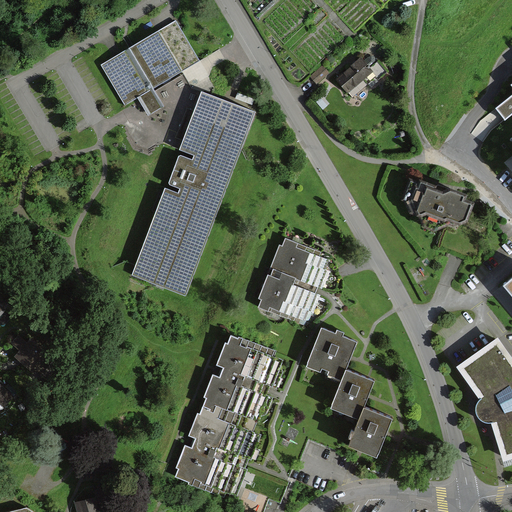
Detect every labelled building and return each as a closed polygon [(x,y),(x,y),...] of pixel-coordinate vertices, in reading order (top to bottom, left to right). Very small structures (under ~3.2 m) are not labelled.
[(286,44),(321,11),(310,0),(284,0),(263,20),(286,44)] [(380,8),(372,0),(323,0),(354,32),(380,8)] [(311,71),(346,37),(326,15),(290,49),(311,71)] [(158,32),(101,65),(125,105),(137,98),(148,116),(164,107),(153,89),(182,72),(158,32)] [(361,59),(337,79),(349,93),(373,73),(361,59)] [(511,96),(497,109),(505,119),(511,113),(511,84),(511,85),(511,84),(511,96)] [(165,188),(131,276),(186,297),(257,113),(202,92),(179,150),(194,156),(193,160),(179,155),(168,185),(180,189),(179,193),(165,188)] [(456,227),(466,222),(471,203),(463,201),(465,195),(447,190),(446,194),(440,192),(431,190),(432,185),(418,181),(418,183),(409,180),(403,198),(410,215),(418,218),(422,227),(433,231),(449,225),(456,227)] [(275,268),(274,270),(318,289),(319,286),(323,287),(331,270),(327,268),(331,258),(299,244),(301,239),(289,234),(285,243),(282,242),(272,266),(275,268)] [(317,292),(318,289),(274,270),(273,272),(271,272),(260,295),(264,297),(260,304),(303,322),(305,317),(310,319),(320,294),(317,292)] [(329,375),(344,381),(348,369),(350,364),(359,342),(343,336),(345,333),(338,330),(336,335),(323,330),(308,367),(321,373),(323,370),(330,372),(329,375)] [(205,405),(257,425),(260,420),(265,422),(275,396),(270,394),(274,386),(276,387),(277,383),(289,355),(245,337),(235,333),(232,340),(229,339),(220,362),(227,365),(223,375),(215,372),(206,395),(209,396),(205,405)] [(23,350),(18,356),(38,373),(45,364),(47,366),(56,357),(34,338),(30,343),(22,336),(15,343),(23,350)] [(493,422),(504,459),(511,456),(511,362),(497,342),(459,368),(482,396),(480,400),(479,408),(482,416),(487,420),(493,422)] [(333,408),(362,420),(367,406),(377,381),(348,369),(344,381),(333,408)] [(0,405),(3,408),(14,395),(0,383),(0,405)] [(257,425),(205,405),(202,413),(200,412),(191,434),(198,437),(194,446),(187,444),(178,466),(181,467),(177,476),(225,495),(226,493),(228,489),(238,493),(251,462),(262,434),(255,431),(257,425)] [(362,420),(352,445),(381,456),(396,418),(367,406),(362,420)] [(101,511),(97,495),(75,501),(77,511),(101,511)]
